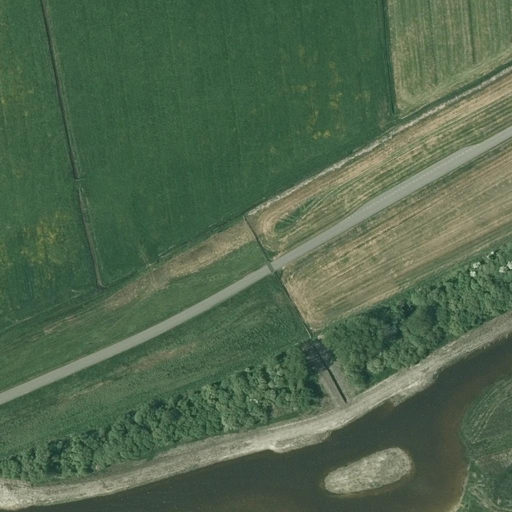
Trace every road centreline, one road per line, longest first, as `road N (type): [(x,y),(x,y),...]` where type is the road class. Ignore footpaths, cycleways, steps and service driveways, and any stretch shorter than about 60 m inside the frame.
road 1 (tertiary): [(0,399),(194,310),(511,130)]
road 2 (track): [(141,255),(159,289),(80,364)]
